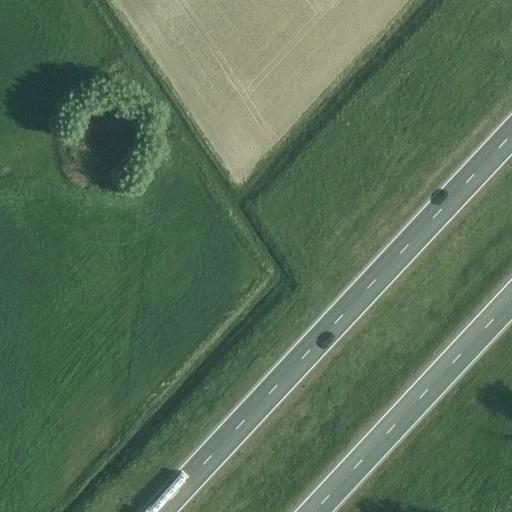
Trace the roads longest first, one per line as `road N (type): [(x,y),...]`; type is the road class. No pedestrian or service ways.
road 1 (trunk): [(511,131),(157,511)]
road 2 (trunk): [(313,511),(511,297)]
